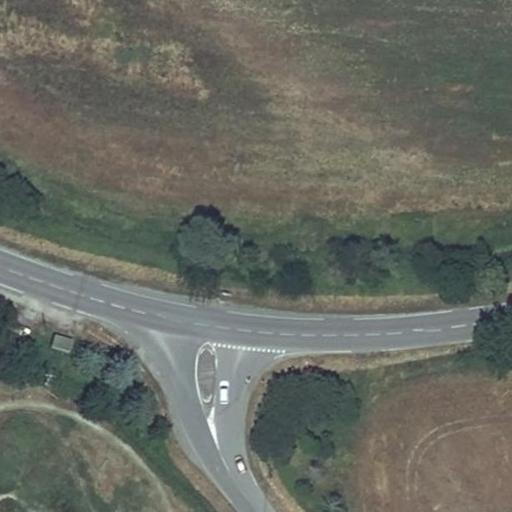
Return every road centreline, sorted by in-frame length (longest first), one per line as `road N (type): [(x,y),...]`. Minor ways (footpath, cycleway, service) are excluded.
road 1 (tertiary): [(248,331),(419,331),(511,319)]
road 2 (tertiary): [(0,266),(174,321)]
road 3 (tertiary): [(174,321),(174,365),(186,402),(205,444),(227,466)]
road 4 (tertiary): [(227,466),(225,408),(248,331)]
